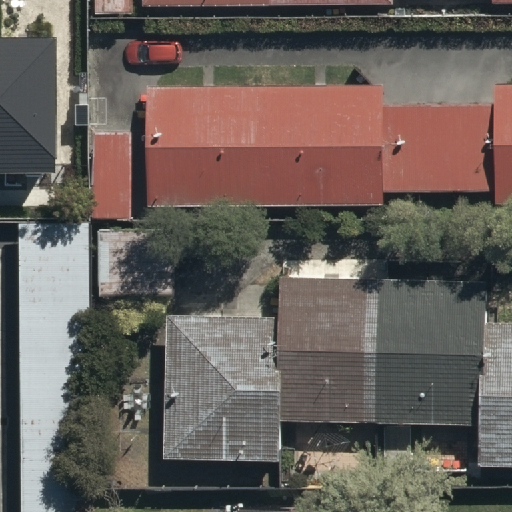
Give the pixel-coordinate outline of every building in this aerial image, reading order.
[(56,38),(0,38),(0,173),(57,173),(56,38)] [(385,74),(147,75),(148,196),(385,195),(385,183),(496,183),(496,193),(511,192),(511,76),(492,77),(492,97),(385,97),(385,74)] [(133,125),(93,125),(92,212),(132,212),(133,125)] [(89,511),(88,218),(18,218),(19,511),(89,511)] [(278,305),(169,303),(166,447),(281,450),(282,410),(480,414),(479,454),(511,454),(511,312),(486,312),(487,270),(278,266),(278,305)] [(350,511),(351,497),(240,496),(239,511),(350,511)]
